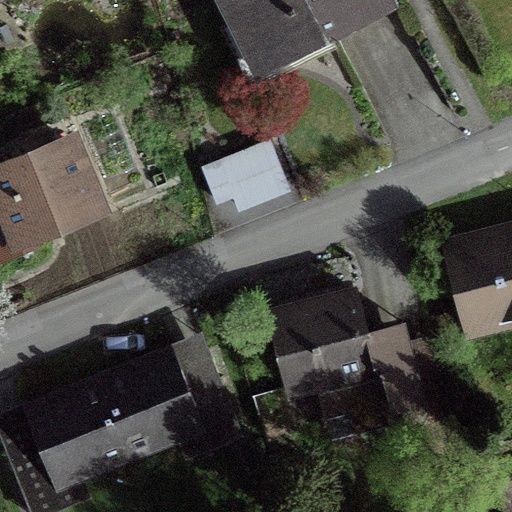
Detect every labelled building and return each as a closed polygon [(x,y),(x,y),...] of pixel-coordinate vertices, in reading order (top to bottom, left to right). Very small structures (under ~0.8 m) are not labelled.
[(209,0),(246,70),(383,0),(209,0)] [(76,132),(0,159),(0,214),(10,241),(103,206),(76,132)] [(511,315),(511,220),(443,239),(466,328),(511,315)] [(349,282),(262,303),(283,390),(370,369),(373,385),(412,377),(400,321),(360,329),(349,282)] [(58,511),(93,498),(83,471),(178,433),(187,456),(242,434),(212,359),(184,370),(176,348),(143,361),(81,386),(26,407),(34,427),(4,439),(32,511),(58,511)] [(511,511),(511,474),(490,480),(498,511),(511,511)]
